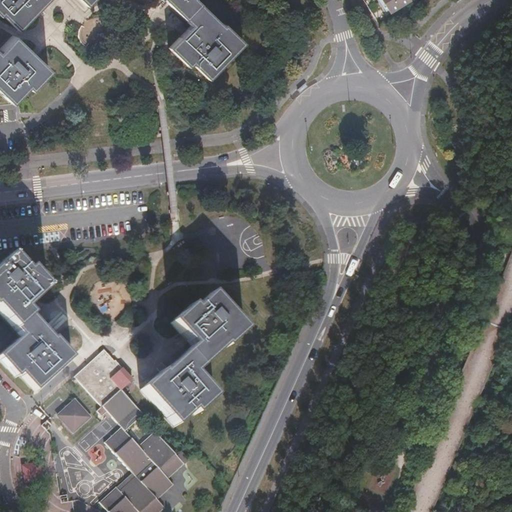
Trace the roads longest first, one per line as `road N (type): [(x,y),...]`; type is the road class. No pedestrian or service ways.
road 1 (secondary): [(330,308),(235,511)]
road 2 (secondary): [(202,169),(0,192)]
road 3 (residential): [(0,387),(16,413),(3,462),(7,495),(20,511)]
road 4 (secondary): [(330,308),(382,196)]
